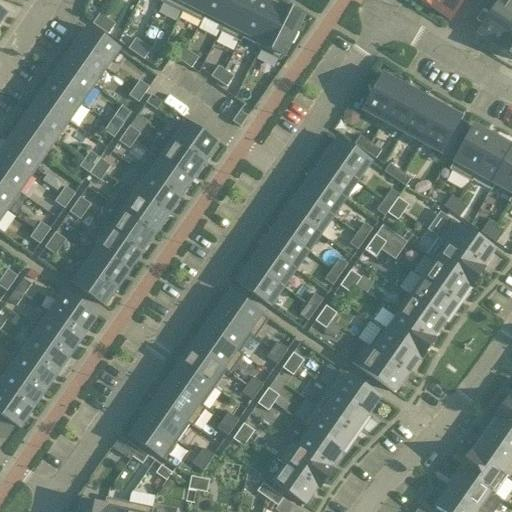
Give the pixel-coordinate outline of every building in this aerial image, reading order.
[(187,0),(163,0),(162,3),(181,13),(185,4),(187,0)] [(181,13),(200,23),(205,14),(211,0),(187,0),(185,4),(181,13)] [(211,0),(205,14),(200,23),(201,23),(203,19),(221,28),(219,32),(220,32),(224,24),(235,0),(211,0)] [(235,0),(224,24),(220,32),(239,42),(243,34),(259,1),(256,0),(235,0)] [(433,0),(429,6),(449,21),(463,0),(433,0)] [(478,34),(498,49),(511,28),(511,0),(488,0),(497,6),(478,34)] [(259,51),(280,8),(279,7),(278,11),(259,1),(243,34),(239,42),(240,43),(242,38),(259,47),(258,50),(259,51)] [(302,18),(280,8),(259,51),(280,62),(302,18)] [(92,25),(100,30),(107,20),(99,14),(92,25)] [(107,20),(100,30),(107,36),(115,25),(107,20)] [(511,28),(498,49),(501,50),(500,51),(511,59),(511,28)] [(75,48),(105,69),(118,50),(88,29),(75,48)] [(128,50),(136,55),(143,45),(135,39),(128,50)] [(151,50),(143,45),(136,55),(143,61),(151,50)] [(75,48),(63,66),(92,86),(105,69),(75,48)] [(175,59),(183,64),(190,53),(183,48),(175,59)] [(198,59),(190,53),(183,64),(191,69),(198,59)] [(63,66),(50,84),(80,104),(92,86),(63,66)] [(210,77),(218,83),(226,72),(218,67),(210,77)] [(233,78),(226,72),(218,83),(226,88),(233,78)] [(383,122),(402,88),(383,77),(384,77),(383,76),(363,112),(364,112),(383,122)] [(134,89),(144,96),(149,88),(139,81),(134,89)] [(67,122),(80,104),(50,84),(38,101),(67,122)] [(421,98),(402,88),(383,122),(402,132),(421,98)] [(144,96),(134,89),(128,97),(138,104),(144,96)] [(156,111),(162,103),(151,96),(145,104),(156,111)] [(421,143),(440,109),(433,105),(421,98),(402,132),(421,143)] [(55,140),(67,122),(38,101),(26,119),(55,140)] [(459,119),(440,109),(421,143),(440,153),(439,154),(440,155),(460,119),(459,118),(459,119)] [(247,117),(239,112),(232,123),(240,128),(247,117)] [(109,125),(119,131),(124,124),(114,117),(109,125)] [(26,119),(13,137),(43,157),(55,140),(26,119)] [(182,122),(169,140),(199,161),(203,164),(216,145),(182,122)] [(113,139),(119,131),(109,125),(104,132),(113,139)] [(129,127),(124,135),(134,142),(140,135),(129,127)] [(470,182),(494,139),(473,127),(449,171),(470,182)] [(129,150),(134,142),(124,135),(118,143),(129,150)] [(30,175),(43,157),(13,137),(1,154),(30,175)] [(354,145),(365,153),(370,144),(359,137),(354,145)] [(490,191),(511,151),(511,148),(494,139),(470,182),(471,183),(472,181),(490,191)] [(186,178),(190,181),(203,164),(199,161),(169,140),(157,158),(186,178)] [(325,160),(356,182),(369,163),(338,141),(325,160)] [(370,144),(365,153),(375,160),(381,152),(370,144)] [(511,151),(490,191),(491,191),(494,185),(511,194),(511,195),(508,203),(509,204),(511,198),(511,151)] [(94,167),(99,159),(90,152),(84,160),(94,167)] [(0,180),(18,193),(30,175),(1,154),(0,155),(0,180)] [(141,172),(141,173),(173,196),(178,199),(190,181),(186,178),(157,158),(145,175),(141,172)] [(94,167),(104,174),(109,166),(99,159),(94,167)] [(94,167),(84,160),(79,168),(89,175),(94,167)] [(356,182),(325,160),(312,178),(344,200),(356,182)] [(401,178),(403,175),(389,165),(383,173),(398,183),(401,178)] [(94,167),(89,175),(99,182),(104,174),(94,167)] [(178,199),(173,196),(141,173),(128,191),(161,213),(166,217),(178,199)] [(401,178),(398,183),(405,188),(410,180),(403,175),(401,178)] [(332,217),(344,200),(312,178),(300,195),(332,217)] [(18,193),(0,180),(0,206),(6,210),(18,193)] [(59,195),(69,202),(75,195),(65,188),(59,195)] [(397,199),(399,196),(391,190),(384,201),(392,206),(397,199)] [(116,208),(148,231),(153,234),(166,217),(161,213),(128,191),(117,206),(116,208)] [(69,202),(59,195),(54,203),(64,210),(69,202)] [(287,213),(319,235),(332,217),(300,195),(287,213)] [(452,213),(459,202),(451,197),(444,208),(452,213)] [(74,206),(85,213),(90,206),(80,198),(74,206)] [(408,206),(397,199),(392,206),(403,214),(408,206)] [(392,206),(384,201),(376,212),(384,217),(387,214),(392,206)] [(467,208),(459,202),(452,213),(459,218),(467,208)] [(85,213),(74,206),(69,214),(79,221),(85,213)] [(403,214),(392,206),(387,214),(397,222),(403,214)] [(104,225),(103,226),(136,248),(141,252),(153,234),(148,231),(116,208),(115,209),(119,212),(108,228),(104,225)] [(275,231),(307,253),(319,235),(287,213),(275,231)] [(452,221),(439,238),(482,268),(494,250),(452,221)] [(35,231),(45,238),(50,230),(40,223),(35,231)] [(488,239),(496,228),(488,223),(480,233),(488,239)] [(364,224),(356,235),(364,240),(372,230),(364,224)] [(141,252),(136,248),(103,226),(93,241),(91,244),(123,266),(128,270),(141,252)] [(496,228),(488,239),(496,244),(503,233),(496,228)] [(45,238),(35,231),(29,239),(39,245),(45,238)] [(294,270),(307,253),(275,231),(263,248),(294,270)] [(55,234),(50,241),(60,249),(66,241),(55,234)] [(357,251),(364,240),(356,235),(349,245),(357,251)] [(369,244),(380,251),(386,243),(375,236),(369,244)] [(483,269),(482,268),(439,238),(426,257),(434,263),(470,288),(483,269)] [(60,249),(50,241),(44,249),(55,256),(60,249)] [(83,264),(110,284),(116,288),(128,270),(123,266),(91,244),(90,245),(94,248),(83,264)] [(375,259),(380,251),(369,244),(364,251),(375,259)] [(263,248),(250,266),(282,288),(294,270),(263,248)] [(339,259),(331,270),(340,276),(347,265),(339,259)] [(468,287),(470,289),(470,288),(434,263),(422,280),(456,304),(468,287)] [(103,306),(116,288),(110,284),(83,264),(69,283),(103,306)] [(269,307),(282,288),(250,266),(237,285),(269,307)] [(332,287),(340,276),(331,270),(324,281),(332,287)] [(350,271),(344,279),(355,287),(361,279),(350,271)] [(3,279),(12,285),(17,277),(9,272),(3,279)] [(0,288),(6,292),(12,285),(3,279),(0,284),(0,288)] [(355,287),(344,279),(339,286),(350,294),(355,287)] [(15,290),(23,296),(31,285),(23,280),(15,290)] [(422,280),(409,298),(444,322),(456,304),(422,280)] [(16,307),(23,296),(15,290),(8,301),(16,307)] [(268,320),(230,294),(217,313),(255,339),(268,320)] [(50,315),(82,337),(96,316),(64,295),(50,315)] [(314,295),(307,305),(315,311),(323,301),(314,295)] [(444,322),(409,298),(406,295),(394,312),(398,315),(432,339),(444,322)] [(307,322),(315,311),(307,305),(299,316),(307,322)] [(320,314),(331,322),(336,314),(325,307),(320,314)] [(205,331),(242,357),(243,356),(239,353),(250,337),(254,340),(255,339),(217,313),(205,331)] [(331,322),(320,314),(314,322),(325,330),(331,322)] [(69,354),(82,337),(50,315),(38,332),(69,354)] [(398,315),(385,333),(421,358),(434,340),(432,339),(398,315)] [(420,359),(421,358),(385,333),(381,330),(368,348),(407,375),(419,358),(420,359)] [(230,374),(242,357),(205,331),(193,348),(230,374)] [(38,332),(26,350),(57,372),(69,354),(38,332)] [(277,343),(271,351),(282,358),(288,350),(287,350),(277,343)] [(394,394),(407,375),(368,348),(364,345),(351,364),(394,394)] [(230,374),(193,348),(180,366),(214,389),(225,373),(229,375),(230,374)] [(45,390),(57,372),(26,350),(13,368),(45,390)] [(277,366),(282,358),(271,351),(266,358),(277,366)] [(287,362),(298,369),(303,361),(292,354),(287,362)] [(298,369),(287,362),(282,369),(292,377),(298,369)] [(168,384),(205,410),(206,409),(202,406),(214,389),(180,366),(168,384)] [(13,368),(1,386),(32,408),(45,390),(13,368)] [(326,390),(366,417),(379,398),(339,371),(326,390)] [(247,386),(257,393),(263,385),(252,378),(247,386)] [(205,410),(168,384),(156,401),(193,428),(205,410)] [(0,415),(18,428),(32,408),(1,386),(0,386),(0,415)] [(257,393),(247,386),(241,394),(252,401),(257,393)] [(262,397),(273,404),(278,397),(268,389),(262,397)] [(313,408),(354,435),(366,417),(326,390),(313,408)] [(273,404),(262,397),(257,405),(268,412),(273,404)] [(496,419),(511,429),(511,402),(510,401),(509,400),(496,419)] [(156,401),(143,419),(177,443),(188,426),(192,429),(193,428),(156,401)] [(310,429),(342,451),(354,435),(313,408),(302,423),(310,429)] [(227,414),(222,421),(233,429),(238,421),(227,414)] [(143,419),(130,438),(164,461),(177,443),(143,419)] [(511,429),(496,419),(495,420),(497,421),(486,437),(511,454),(511,429)] [(227,437),(233,429),(222,421),(217,429),(227,436),(227,437)] [(243,425),(238,432),(248,440),(254,432),(243,425)] [(342,451),(310,429),(297,447),(330,469),(342,452),(342,451)] [(248,440),(238,432),(232,440),(243,447),(248,440)] [(511,454),(486,437),(474,454),(508,479),(511,480),(511,478),(511,454)] [(330,469),(297,447),(290,441),(276,461),(284,466),(316,489),(318,490),(331,470),(330,469)] [(137,450),(127,443),(121,451),(131,458),(137,450)] [(197,457),(208,464),(213,457),(203,449),(197,457)] [(142,465),(147,457),(137,450),(131,458),(142,465)] [(508,479),(474,454),(472,453),(459,472),(495,498),(508,479)] [(203,472),(208,464),(197,457),(192,464),(203,472)] [(241,463),(238,479),(245,481),(248,467),(241,463)] [(171,474),(161,466),(155,474),(166,482),(171,474)] [(316,489),(284,466),(272,484),(304,506),(316,489)] [(495,498),(459,472),(458,472),(460,474),(449,490),(479,511),(494,511),(501,502),(495,498)] [(188,490),(197,492),(200,479),(190,477),(188,490)] [(200,479),(197,492),(206,494),(209,481),(200,479)] [(272,492),(262,484),(257,492),(267,500),(272,492)] [(439,511),(479,511),(449,490),(436,509),(439,511)] [(283,499),(272,492),(267,500),(277,507),(283,499)] [(103,511),(105,508),(107,499),(106,499),(105,504),(81,499),(78,511),(103,511)] [(127,511),(129,504),(107,499),(105,508),(103,511),(127,511)]
